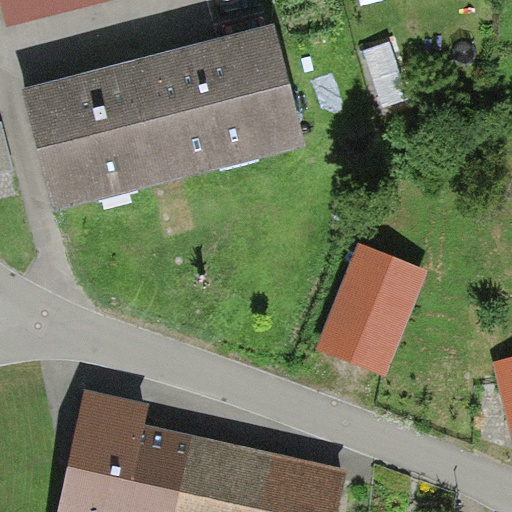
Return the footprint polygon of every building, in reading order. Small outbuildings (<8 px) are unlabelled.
[(264,20),(21,82),(49,192),(293,130),(264,20)] [(328,376),(402,395),(431,282),(357,263),(328,376)] [(511,346),(496,350),(511,413),(511,346)] [(155,511),(175,428),(133,419),(139,392),(82,380),(52,511),(155,511)] [(329,511),(340,466),(175,428),(155,511),(329,511)]
